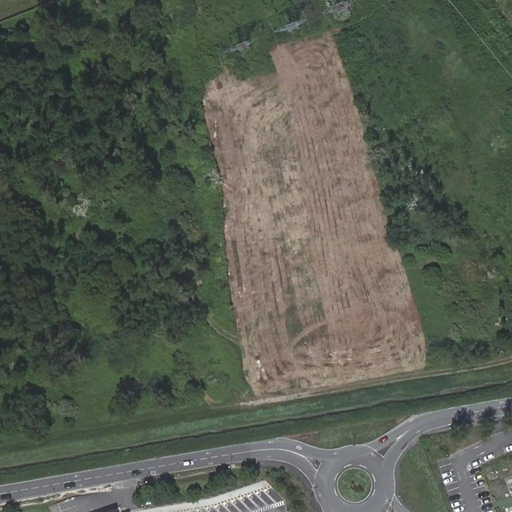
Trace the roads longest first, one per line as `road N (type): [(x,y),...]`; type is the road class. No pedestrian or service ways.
road 1 (unclassified): [(252,450),(0,494)]
road 2 (unclassified): [(511,405),(426,421),(373,459)]
